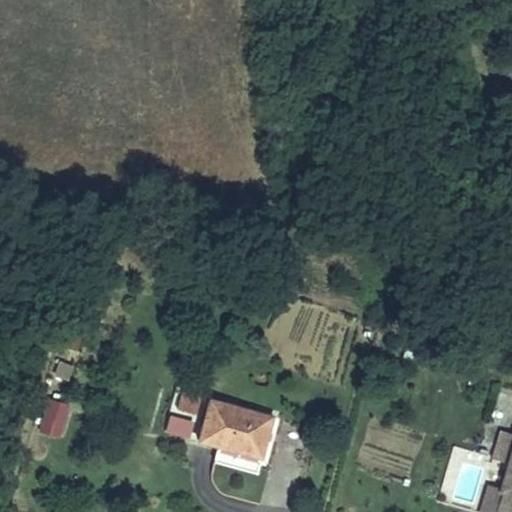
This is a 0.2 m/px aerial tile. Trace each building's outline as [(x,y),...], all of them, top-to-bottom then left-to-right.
[(199,390),(203,373),(183,368),(179,384),(199,390)] [(274,437),(284,395),(212,376),(202,417),(274,437)] [(177,386),(166,430),(192,437),(203,393),(177,386)] [(511,435),(498,480),(500,480),(496,493),(482,488),(478,502),(492,507),(494,500),(511,505),(511,435)] [(498,480),(486,475),(482,488),(496,493),(500,480),(498,480)]
